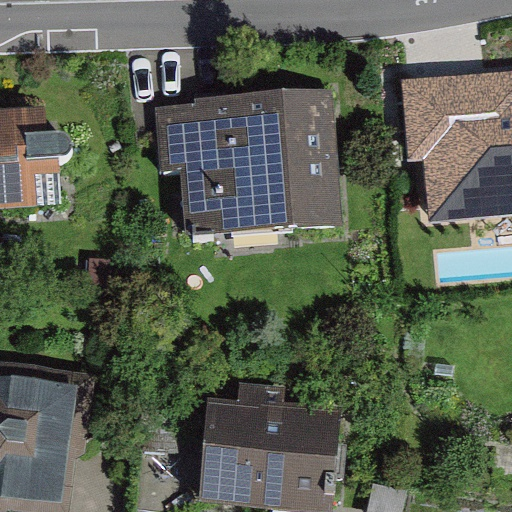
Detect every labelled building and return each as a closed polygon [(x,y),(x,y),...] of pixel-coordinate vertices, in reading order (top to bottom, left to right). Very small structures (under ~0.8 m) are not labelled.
[(183,183),(188,241),(215,239),(216,251),(346,240),(334,97),(196,109),(196,112),(157,116),(163,185),(183,183)] [(487,105),(417,118),(428,181),(444,178),(455,235),(511,224),(511,119),(491,124),(487,105)] [(0,124),(0,222),(64,218),(59,150),(36,151),(34,122),(0,124)] [(75,511),(90,376),(0,369),(0,511),(75,511)] [(201,511),(335,511),(342,418),(209,409),(201,511)]
